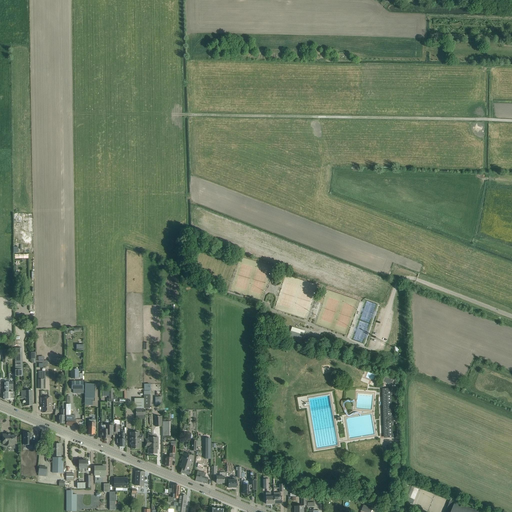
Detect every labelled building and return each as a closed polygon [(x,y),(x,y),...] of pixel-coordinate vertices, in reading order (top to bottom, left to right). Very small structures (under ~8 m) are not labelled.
[(304,344),(305,341),(306,336),(303,335),(303,336),(294,333),(294,332),(291,331),(289,336),(288,339),(304,344)] [(20,350),(15,351),(16,388),(24,388),(23,384),(22,384),(22,369),(21,369),(21,358),(20,358),(20,350)] [(385,374),(381,382),(394,387),(397,379),(385,374)] [(83,381),(72,381),(72,390),(84,390),(83,381)] [(85,388),(85,402),(85,406),(92,406),(92,402),(95,402),(95,389),(85,388)] [(391,388),(382,388),(383,438),(393,438),(391,388)] [(21,391),(21,394),(22,399),(26,399),(26,406),(32,406),(32,390),(21,391)] [(51,398),(41,398),(41,403),(42,403),(42,408),(42,413),(52,412),(52,407),(52,406),(51,398)] [(67,405),(66,411),(66,416),(67,416),(67,425),(75,426),(75,421),(75,416),(70,416),(71,405),(67,405)] [(102,430),(102,433),(102,438),(108,438),(108,435),(113,435),(113,426),(106,426),(106,425),(101,425),(101,430),(102,430)] [(24,433),(24,445),(32,445),(32,441),(32,433),(28,433),(28,432),(24,432),(24,433)] [(143,442),(143,437),(143,434),(139,434),(139,432),(130,433),(130,440),(131,440),(132,449),(139,449),(139,442),(143,442)] [(16,444),(16,440),(16,435),(8,435),(8,434),(3,434),(3,444),(5,444),(5,446),(12,446),(12,444),(16,444)] [(158,450),(158,445),(158,438),(148,438),(148,439),(145,439),(145,447),(149,447),(149,454),(157,454),(157,450),(158,450)] [(171,441),(171,446),(170,446),(170,453),(170,458),(166,458),(165,466),(172,467),(173,454),(175,454),(176,447),(176,441),(171,441)] [(61,456),(61,451),(59,451),(59,444),(52,444),(52,456),(61,456)] [(185,460),(181,473),(189,475),(190,470),(192,462),(194,456),(191,455),(184,452),(183,455),(182,460),(185,460)] [(63,473),(64,458),(53,457),(53,473),(63,473)] [(39,467),(38,476),(46,477),(47,467),(39,467)] [(105,477),(105,472),(105,467),(95,467),(95,475),(101,475),(101,477),(105,477)] [(197,471),(195,480),(195,481),(207,484),(208,479),(208,478),(205,477),(206,473),(197,471)] [(136,477),(135,486),(144,486),(144,477),(144,472),(136,472),(136,477)] [(226,473),(224,473),(219,473),(220,477),(216,477),(216,483),(217,483),(218,484),(220,484),(220,483),(224,483),(224,477),(226,477),(226,473)] [(114,478),(114,483),(114,487),(127,487),(127,479),(120,479),(120,478),(114,478)] [(243,483),(243,485),(243,489),(243,494),(251,494),(251,489),(256,490),(256,481),(249,481),(249,485),(248,485),(248,483),(247,482),(247,481),(245,481),(244,482),(243,483)] [(179,494),(180,486),(174,485),(173,489),(169,489),(169,491),(169,494),(173,494),(173,498),(175,498),(175,501),(178,501),(178,498),(178,494),(179,494)] [(410,498),(414,487),(410,486),(406,496),(410,498)] [(274,504),(274,497),(271,497),(271,493),(266,493),(266,497),(266,504),(274,504)] [(76,511),(76,494),(67,494),(67,511),(76,511)] [(174,511),(179,511),(184,511),(185,508),(186,501),(187,496),(180,495),(179,500),(178,507),(176,507),(177,502),(171,502),(171,506),(174,507),(174,511)] [(445,511),(479,511),(450,500),(450,501),(445,511)]
